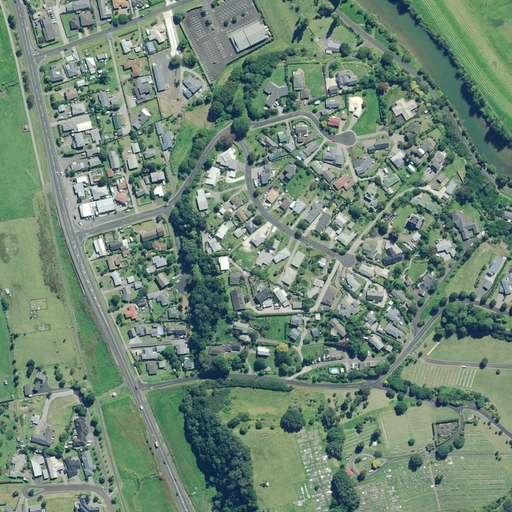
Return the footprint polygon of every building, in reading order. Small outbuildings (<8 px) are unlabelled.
[(88,0),(78,0),(72,1),(74,10),(90,7),(88,0)] [(107,11),(107,10),(106,3),(107,3),(106,1),(105,1),(104,0),(98,0),(102,18),(103,18),(113,16),(111,10),(107,11)] [(112,0),(114,8),(119,7),(119,5),(122,5),(122,7),(128,6),(127,0),(112,0)] [(91,16),(90,12),(80,14),(82,26),(95,23),(94,19),(93,19),(92,16),(91,16)] [(50,17),(41,20),(47,41),(57,38),(55,32),(56,32),(55,30),(54,30),(50,17)] [(237,52),(267,38),(259,21),(229,35),(237,52)] [(148,40),(155,38),(156,39),(157,38),(159,43),(165,40),(163,35),(161,36),(161,35),(159,31),(161,30),(162,31),(165,30),(164,28),(165,28),(163,23),(156,26),(155,24),(151,26),(152,28),(149,30),(151,35),(150,35),(150,34),(147,36),(148,40)] [(126,41),(125,39),(121,41),(125,53),(131,51),(130,47),(133,46),(131,40),(126,41)] [(152,41),(146,43),(149,52),(156,50),(152,41)] [(327,42),(326,49),(339,51),(340,43),(327,42)] [(90,58),(90,57),(85,58),(89,68),(96,65),(93,57),(90,58)] [(133,77),(141,74),(139,66),(141,65),(140,61),(139,59),(135,60),(134,59),(132,60),(132,61),(124,63),(125,69),(132,67),(133,72),(131,72),(133,77)] [(67,61),(70,69),(67,70),(70,77),(79,73),(77,67),(75,68),(75,67),(72,60),(67,61)] [(162,71),(155,72),(160,97),(167,95),(162,71)] [(297,73),(297,72),(292,72),(293,90),(303,90),(302,73),(297,73)] [(340,73),(340,72),(336,73),(339,89),(343,88),(342,86),(348,85),(348,86),(358,84),(357,78),(348,79),(346,72),(340,73)] [(183,81),(188,87),(187,87),(184,90),(184,91),(189,97),(203,84),(199,78),(196,81),(190,75),(183,81)] [(146,93),(149,92),(149,91),(152,90),(150,83),(143,85),(141,79),(134,81),(136,86),(134,87),(138,98),(136,99),(137,103),(141,102),(150,99),(149,94),(147,95),(146,93)] [(271,108),(277,99),(279,99),(280,97),(289,95),(287,87),(279,89),(268,82),(263,90),(270,94),(270,93),(272,95),(266,104),(271,108)] [(335,84),(328,86),(330,94),(337,92),(335,84)] [(76,88),(65,91),(68,100),(79,96),(76,88)] [(100,101),(102,100),(103,107),(110,106),(107,92),(104,93),(98,94),(100,101)] [(363,100),(361,100),(361,97),(349,97),(349,111),(354,111),(354,107),(356,107),(356,110),(354,112),(354,113),(358,117),(361,112),(361,104),(363,104),(363,100)] [(414,112),(412,114),(410,111),(417,107),(412,100),(406,104),(402,98),(394,102),(397,106),(391,109),(396,116),(401,113),(406,121),(414,116),(416,114),(414,112)] [(336,108),(336,107),(338,107),(338,100),(335,100),(335,99),(329,99),(329,100),(325,100),(325,107),(329,107),(329,108),(336,108)] [(84,103),(72,105),(74,115),(86,112),(84,103)] [(141,120),(144,123),(151,115),(144,108),(139,113),(141,115),(139,118),(141,120)] [(120,115),(113,117),(116,128),(123,126),(120,115)] [(331,116),(331,117),(329,117),(327,124),(339,126),(340,119),(335,118),(335,117),(331,116)] [(89,129),(92,128),(90,121),(72,125),(73,129),(74,132),(78,131),(78,132),(85,130),(85,134),(90,133),(89,129)] [(161,121),(155,122),(158,134),(164,133),(161,121)] [(73,129),(72,125),(72,122),(63,124),(64,131),(73,129)] [(409,122),(407,131),(405,133),(409,141),(419,133),(421,126),(413,125),(413,123),(409,122)] [(295,137),(297,137),(297,141),(302,141),(303,133),(307,133),(307,125),(295,125),(295,130),(295,137)] [(93,137),(95,136),(97,140),(101,139),(100,135),(98,128),(91,130),(93,137)] [(281,142),(286,140),(287,142),(290,141),(290,139),(291,139),(288,130),(283,131),(283,134),(279,135),(281,142)] [(163,149),(166,149),(168,148),(168,147),(172,146),(171,140),(172,140),(171,132),(162,134),(164,143),(162,144),(163,149)] [(75,147),(78,147),(78,148),(85,146),(84,140),(82,133),(75,134),(77,143),(74,143),(75,147)] [(263,141),(270,147),(269,149),(273,152),(278,144),(275,142),(267,136),(263,141)] [(427,150),(430,153),(434,148),(432,146),(433,145),(427,139),(424,143),(423,141),(420,144),(421,145),(419,147),(414,153),(419,158),(425,153),(427,150)] [(310,153),(312,151),(312,152),(319,146),(318,145),(315,140),(302,151),(300,150),(296,154),(304,160),(307,156),(307,157),(311,154),(310,153)] [(389,149),(388,140),(367,143),(368,152),(376,151),(376,149),(385,148),(385,150),(389,149)] [(131,149),(133,149),(134,153),(140,151),(138,142),(134,144),(130,145),(131,149)] [(287,143),(284,147),(290,152),(293,148),(287,143)] [(334,163),(343,164),(343,155),(335,154),(336,147),(327,146),(327,151),(323,151),(322,158),(335,159),(334,163)] [(155,148),(144,152),(146,158),(157,154),(155,148)] [(229,148),(218,154),(217,162),(221,163),(220,165),(229,166),(229,168),(237,170),(238,163),(237,163),(238,161),(235,160),(236,155),(234,154),(235,149),(229,148)] [(275,153),(269,155),(270,160),(282,156),(279,148),(274,150),(275,153)] [(436,172),(440,166),(439,165),(445,157),(444,156),(446,154),(440,149),(427,165),(436,172)] [(115,150),(108,152),(113,169),(120,167),(115,150)] [(399,170),(403,166),(402,164),(404,162),(401,159),(406,155),(401,150),(390,160),(399,170)] [(129,158),(128,159),(130,169),(139,167),(135,153),(128,155),(129,158)] [(360,166),(355,167),(357,174),(364,172),(367,167),(368,168),(374,160),(372,159),(367,155),(360,166)] [(100,156),(89,160),(91,167),(102,163),(100,156)] [(416,157),(412,161),(417,166),(421,161),(416,157)] [(318,173),(322,169),(321,168),(322,167),(319,164),(318,164),(315,160),(310,165),(318,173)] [(73,172),(82,169),(82,168),(84,168),(83,162),(77,164),(76,162),(72,163),(73,165),(71,166),(73,171),(73,172)] [(270,177),(273,177),(271,164),(264,165),(265,169),(259,170),(262,184),(263,184),(269,183),(268,180),(271,179),(270,177)] [(287,180),(288,178),(289,179),(296,171),(288,165),(284,170),(287,172),(285,174),(283,177),(287,180)] [(220,170),(212,167),(208,177),(212,178),(211,180),(207,179),(206,184),(211,184),(214,185),(216,180),(217,177),(216,177),(217,173),(219,173),(220,170)] [(322,169),(318,173),(320,175),(321,173),(330,183),(335,178),(327,169),(324,172),(322,169)] [(154,172),(154,171),(151,172),(152,181),(165,179),(163,171),(157,172),(157,171),(154,172)] [(384,190),(385,189),(390,186),(400,180),(395,172),(382,180),(383,182),(380,184),(384,190)] [(338,190),(343,186),(347,190),(351,187),(347,182),(350,180),(344,174),(333,184),(338,190)] [(446,177),(442,174),(437,179),(440,183),(446,177)] [(453,178),(453,180),(445,191),(450,195),(459,182),(453,178)] [(143,179),(137,182),(140,187),(137,189),(138,191),(136,192),(138,197),(145,193),(145,195),(150,193),(143,179)] [(122,182),(118,184),(120,189),(127,187),(125,181),(122,182)] [(82,182),(75,184),(73,185),(76,193),(78,192),(79,197),(84,195),(83,191),(84,191),(82,182)] [(376,201),(372,199),(374,195),(373,195),(375,192),(372,190),(374,187),(370,184),(363,196),(371,200),(367,207),(374,211),(377,205),(375,203),(376,201)] [(97,188),(97,186),(91,187),(94,200),(100,198),(100,197),(109,194),(107,186),(97,188)] [(164,195),(161,186),(154,188),(155,194),(159,193),(160,196),(164,195)] [(279,194),(272,188),(267,195),(268,196),(266,198),(272,203),(279,194)] [(444,193),(437,188),(434,192),(443,198),(444,196),(443,195),(444,193)] [(205,194),(204,189),(197,191),(199,197),(197,197),(200,211),(208,209),(206,199),(211,198),(210,193),(205,194)] [(126,204),(128,197),(126,196),(128,192),(123,190),(121,194),(118,193),(115,199),(126,204)] [(285,194),(281,197),(284,200),(279,206),(284,210),(292,200),(285,194)] [(431,198),(423,194),(419,201),(416,199),(414,202),(432,213),(436,206),(428,202),(431,198)] [(238,199),(235,196),(230,200),(234,204),(232,206),(235,210),(242,204),(241,202),(242,201),(240,198),(238,199)] [(109,199),(91,203),(94,215),(111,211),(109,199)] [(305,205),(298,199),(293,206),(295,208),(293,210),(298,214),(305,205)] [(310,224),(319,213),(321,204),(314,202),(311,211),(305,219),(310,224)] [(90,204),(75,207),(77,219),(90,216),(88,208),(91,208),(90,204)] [(226,211),(223,207),(216,214),(221,219),(224,216),(223,214),(226,211)] [(249,210),(246,213),(243,210),(242,210),(241,209),(235,214),(242,223),(248,218),(253,214),(249,210)] [(460,215),(458,210),(452,212),(453,214),(451,215),(452,221),(452,222),(459,228),(460,232),(461,231),(463,240),(470,238),(467,230),(473,229),(474,234),(480,232),(477,220),(465,223),(463,214),(460,215)] [(317,223),(318,224),(316,226),(317,226),(314,230),(320,233),(322,229),(323,230),(325,226),(326,226),(332,217),(324,212),(320,219),(319,218),(317,223)] [(343,214),(340,212),(333,221),(341,227),(346,220),(341,216),(343,214)] [(423,220),(412,214),(407,224),(419,229),(423,220)] [(252,224),(250,221),(245,225),(251,233),(258,227),(254,222),(252,224)] [(228,228),(222,225),(216,235),(222,239),(228,228)] [(165,234),(162,227),(141,234),(143,241),(165,234)] [(244,234),(238,227),(235,229),(236,230),(233,232),(238,238),(244,234)] [(250,239),(257,247),(262,242),(263,243),(264,241),(264,240),(267,237),(260,231),(255,236),(254,235),(250,239)] [(355,235),(351,232),(349,236),(347,235),(345,236),(341,233),(337,238),(346,246),(355,235)] [(421,236),(417,232),(411,238),(415,242),(421,236)] [(220,250),(215,238),(209,241),(214,253),(220,250)] [(107,254),(102,239),(94,241),(97,252),(99,251),(100,256),(107,254)] [(120,248),(121,248),(118,239),(114,240),(114,241),(110,242),(112,250),(120,248)] [(155,240),(152,246),(159,250),(167,250),(167,244),(162,244),(155,240)] [(450,252),(451,251),(450,248),(452,247),(449,240),(435,245),(437,252),(445,250),(446,253),(450,252)] [(381,255),(376,253),(377,250),(375,250),(376,246),(369,244),(369,246),(363,245),(361,252),(367,253),(366,256),(380,260),(381,255)] [(132,249),(131,248),(122,251),(124,257),(127,256),(127,254),(130,253),(129,250),(132,249)] [(290,255),(285,248),(278,253),(279,254),(273,258),(276,263),(283,259),(283,260),(290,255)] [(392,263),(392,264),(404,260),(402,252),(396,254),(395,251),(394,252),(393,248),(390,248),(386,250),(389,257),(382,259),(385,266),(392,263)] [(273,256),(262,251),(256,264),(261,266),(263,263),(269,265),(273,256)] [(297,251),(290,264),(292,265),(291,266),(297,269),(305,255),(297,251)] [(160,257),(159,255),(154,256),(158,267),(166,264),(165,260),(164,260),(163,256),(160,257)] [(121,261),(120,259),(115,260),(114,256),(107,258),(111,270),(117,268),(117,265),(120,264),(120,262),(121,261)] [(503,260),(497,256),(494,260),(493,259),(490,265),(491,266),(487,273),(492,276),(493,273),(495,274),(503,260)] [(327,260),(320,257),(316,265),(323,268),(327,260)] [(229,270),(227,258),(219,259),(219,263),(221,263),(222,271),(229,270)] [(373,271),(375,268),(371,266),(370,268),(362,264),(358,271),(370,277),(371,276),(373,277),(375,272),(373,271)] [(293,270),(288,268),(281,281),(279,280),(276,284),(281,286),(283,282),(289,286),(296,273),(293,271),(293,270)] [(391,272),(384,268),(380,275),(387,279),(391,272)] [(115,270),(111,275),(114,278),(116,285),(122,283),(121,279),(124,278),(123,273),(120,274),(119,274),(115,270)] [(164,278),(161,273),(156,276),(162,287),(169,283),(166,277),(164,278)] [(350,275),(349,273),(346,275),(347,278),(346,279),(348,284),(353,287),(351,290),(354,293),(361,285),(354,280),(352,275),(350,275)] [(429,289),(427,288),(434,277),(428,273),(425,279),(423,277),(417,287),(421,289),(418,292),(424,296),(429,289)] [(508,280),(501,282),(502,286),(500,286),(499,292),(504,293),(505,295),(511,293),(511,291),(511,290),(511,286),(511,285),(511,273),(507,275),(508,280)] [(239,275),(231,275),(231,285),(239,285),(239,275)] [(317,293),(320,287),(322,287),(323,282),(315,279),(313,285),(314,286),(312,291),(306,293),(308,299),(312,298),(312,296),(317,293)] [(142,287),(140,280),(134,282),(136,288),(142,287)] [(492,283),(488,280),(483,286),(487,289),(492,283)] [(271,295),(265,286),(259,290),(261,293),(256,297),(260,303),(271,295)] [(402,291),(397,286),(391,292),(402,303),(407,298),(401,292),(402,291)] [(322,303),(331,306),(337,292),(334,291),(334,290),(329,287),(322,303)] [(284,307),(288,304),(286,301),(287,301),(284,296),(286,294),(283,290),(281,292),(278,288),(273,291),(282,304),(284,307)] [(246,309),(242,290),(231,292),(235,312),(246,309)] [(383,293),(367,291),(366,299),(373,300),(372,302),(378,302),(379,300),(382,301),(383,293)] [(168,296),(167,292),(156,295),(158,301),(161,300),(163,305),(169,303),(167,296),(168,296)] [(271,300),(263,303),(265,309),(273,306),(271,300)] [(345,301),(340,304),(342,307),(337,311),(340,315),(341,315),(343,317),(345,315),(347,318),(350,316),(349,315),(351,313),(353,315),(359,311),(356,307),(359,305),(355,300),(348,306),(345,301)] [(127,317),(131,316),(133,321),(140,319),(139,316),(137,316),(134,305),(129,306),(130,310),(125,311),(127,317)] [(174,308),(169,308),(170,317),(176,316),(176,318),(179,317),(178,309),(174,310),(174,308)] [(399,312),(394,308),(393,310),(390,309),(385,315),(394,321),(393,323),(396,325),(400,319),(396,316),(399,312)] [(368,328),(376,319),(372,315),(374,313),(371,311),(364,319),(366,321),(367,320),(368,321),(365,325),(368,328)] [(291,316),(290,324),(299,326),(301,316),(297,315),(297,317),(291,316)] [(348,332),(334,318),(329,323),(343,337),(348,332)] [(241,324),(235,323),(235,326),(236,326),(236,330),(243,332),(247,333),(249,325),(245,325),(246,323),(241,322),(241,324)] [(141,335),(144,335),(144,338),(146,337),(146,334),(151,333),(151,335),(157,335),(157,333),(158,333),(157,329),(151,330),(151,331),(147,331),(146,324),(136,325),(137,334),(140,333),(141,335)] [(174,325),(174,326),(168,326),(168,333),(174,333),(174,334),(187,334),(187,324),(174,325)] [(403,333),(388,324),(384,330),(397,337),(398,335),(401,337),(403,333)] [(302,330),(298,327),(295,330),(292,328),(288,335),(295,340),(302,330)] [(374,335),(369,340),(379,350),(384,345),(374,335)] [(175,344),(175,348),(177,347),(177,354),(184,353),(183,343),(175,344)] [(225,351),(225,348),(210,347),(210,354),(218,354),(218,357),(221,358),(221,355),(224,355),(225,351)] [(269,349),(265,349),(265,348),(259,347),(258,354),(268,355),(269,349)] [(153,352),(152,348),(145,348),(146,354),(142,354),(142,359),(157,358),(157,351),(153,352)] [(190,359),(183,360),(184,367),(184,369),(194,368),(194,361),(191,361),(190,359)] [(147,361),(147,369),(150,373),(158,373),(157,360),(147,361)] [(39,391),(40,385),(43,386),(47,376),(38,373),(35,382),(36,383),(34,389),(39,391)] [(31,423),(32,420),(33,421),(33,423),(38,424),(40,416),(32,414),(31,420),(29,420),(29,423),(31,423)] [(86,445),(85,442),(86,442),(86,435),(89,435),(88,426),(87,426),(86,421),(84,415),(75,419),(76,426),(77,426),(78,438),(73,438),(74,446),(80,446),(80,445),(86,445)] [(53,430),(47,428),(44,436),(34,433),(32,441),(51,446),(52,442),(50,441),(53,430)] [(93,465),(90,451),(81,453),(85,469),(86,476),(93,474),(92,470),(96,469),(95,465),(93,465)] [(25,460),(25,457),(25,456),(25,455),(24,454),(23,454),(22,454),(21,454),(20,454),(20,455),(20,456),(16,455),(15,458),(13,457),(12,463),(15,464),(14,471),(11,471),(10,476),(17,477),(17,476),(24,477),(25,470),(22,470),(23,463),(25,464),(26,460),(25,460)] [(45,463),(43,456),(31,459),(35,476),(42,475),(39,464),(45,463)] [(64,468),(62,462),(59,463),(61,462),(61,461),(61,460),(60,460),(59,460),(58,460),(58,461),(57,461),(57,459),(56,459),(55,456),(46,459),(51,478),(58,477),(56,471),(58,471),(57,470),(64,468)] [(71,460),(69,456),(65,458),(70,470),(68,471),(70,477),(79,474),(77,468),(82,466),(79,459),(75,461),(74,459),(71,460)] [(99,511),(99,507),(90,507),(86,504),(86,498),(81,498),(81,506),(79,509),(82,511),(99,511)]
